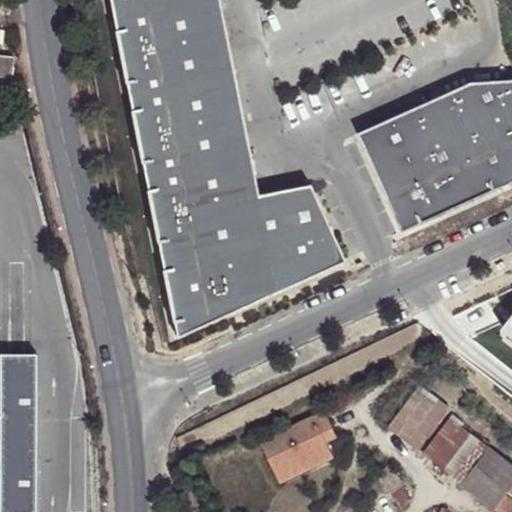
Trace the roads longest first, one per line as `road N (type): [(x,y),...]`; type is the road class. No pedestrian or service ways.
road 1 (residential): [(124,412),(511,242)]
road 2 (residential): [(41,0),(45,55),(124,412)]
